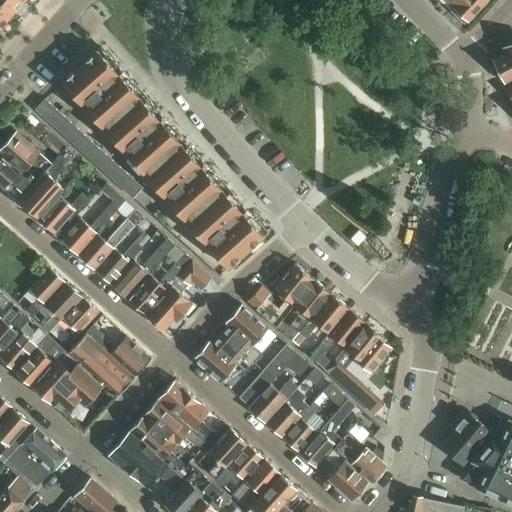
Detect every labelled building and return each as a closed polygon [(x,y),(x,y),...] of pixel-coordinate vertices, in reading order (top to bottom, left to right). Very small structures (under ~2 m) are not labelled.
[(0,0),(0,4),(13,15),(26,0),(0,0)] [(460,0),(454,7),(459,12),(457,15),(464,22),(466,20),(469,22),(489,0),(460,0)] [(0,4),(0,29),(13,15),(0,4)] [(506,53),(494,60),(506,83),(511,79),(511,44),(511,43),(511,44),(511,45),(504,48),(506,53)] [(85,61),(62,81),(63,82),(104,128),(143,94),(130,79),(126,74),(120,66),(115,61),(115,62),(101,47),(95,53),(91,52),(85,58),(85,61)] [(143,94),(104,128),(146,175),(184,140),(171,125),(172,125),(168,120),(161,112),(156,108),(143,94)] [(45,98),(36,109),(37,110),(133,197),(143,187),(46,98),(45,98)] [(35,127),(31,131),(41,141),(50,131),(39,122),(35,127)] [(17,132),(0,149),(0,152),(34,183),(38,178),(44,172),(41,169),(49,160),(40,152),(17,132)] [(184,140),(146,175),(186,220),(225,185),(212,171),(213,171),(209,166),(202,159),(198,154),(197,154),(184,140)] [(34,183),(19,200),(23,203),(39,218),(61,195),(66,189),(57,180),(57,176),(76,155),(67,147),(44,172),(38,178),(34,183)] [(0,185),(5,190),(5,189),(19,200),(34,183),(0,152),(0,185)] [(76,216),(58,236),(62,239),(61,240),(77,254),(96,234),(110,219),(113,216),(116,211),(117,210),(126,200),(116,191),(107,183),(101,188),(114,201),(106,210),(89,229),(80,220),(76,216)] [(225,185),(186,220),(229,267),(229,268),(251,247),(255,248),(261,242),(261,239),(267,233),(254,218),(254,217),(250,212),(243,205),(239,200),(238,201),(225,185)] [(61,195),(39,218),(55,233),(58,236),(76,216),(80,212),(91,200),(82,193),(71,204),(61,195)] [(126,200),(117,210),(127,218),(128,218),(136,208),(126,200)] [(96,234),(77,254),(94,269),(113,250),(115,247),(138,222),(144,216),(136,208),(128,218),(127,218),(105,243),(96,234)] [(113,216),(110,219),(113,222),(120,215),(116,211),(113,216)] [(168,238),(159,249),(163,252),(166,248),(170,252),(176,245),(168,238)] [(113,250),(94,269),(111,283),(131,262),(134,259),(144,248),(137,241),(124,255),(115,247),(113,250)] [(131,262),(111,283),(128,298),(150,273),(170,252),(166,248),(163,252),(159,249),(143,266),(134,259),(131,262)] [(184,252),(173,264),(182,272),(193,260),(184,252)] [(168,289),(145,314),(164,331),(164,330),(165,330),(174,319),(177,322),(194,302),(190,299),(189,300),(181,293),(188,285),(192,281),(202,289),(212,277),(193,260),(182,272),(178,276),(170,284),(172,285),(168,289)] [(263,285),(248,300),(275,324),(313,278),(295,263),(282,279),(279,276),(272,286),(274,287),(275,288),(288,298),(279,307),(269,298),(272,294),(263,285)] [(150,273),(128,298),(145,314),(168,289),(172,285),(170,284),(178,276),(182,272),(173,264),(159,281),(150,273)] [(33,304),(27,310),(34,316),(39,311),(40,310),(46,303),(47,304),(67,282),(50,267),(30,289),(41,299),(35,305),(33,304)] [(313,278),(275,324),(292,340),(331,293),(313,278)] [(40,310),(39,311),(46,317),(41,322),(51,331),(58,324),(63,319),(84,297),(67,282),(47,304),(46,303),(40,310)] [(0,321),(3,318),(0,316),(0,306),(4,310),(12,301),(0,291),(0,321)] [(331,293),(292,340),(299,346),(307,336),(308,337),(319,324),(329,332),(349,308),(331,293)] [(84,297),(63,319),(79,333),(84,328),(100,311),(84,297)] [(229,324),(221,333),(254,363),(261,354),(253,346),(269,328),(242,304),(226,322),(229,324)] [(329,333),(310,356),(318,362),(324,354),(337,339),(345,346),(347,347),(367,323),(349,308),(329,332),(329,333)] [(3,318),(0,321),(0,355),(28,324),(27,323),(30,319),(21,310),(9,324),(3,318)] [(334,363),(327,371),(355,396),(366,384),(346,366),(353,357),(371,372),(392,347),(382,340),(384,337),(367,323),(347,347),(334,363)] [(28,324),(0,355),(0,356),(16,371),(24,362),(32,353),(38,345),(48,334),(40,327),(36,331),(28,324)] [(94,325),(87,332),(103,347),(111,339),(94,325)] [(87,332),(71,350),(119,394),(136,376),(110,353),(103,347),(87,332)] [(210,340),(194,358),(221,381),(237,364),(246,372),(254,363),(221,333),(213,342),(210,340)] [(24,362),(16,371),(32,386),(57,358),(65,349),(57,342),(49,335),(38,347),(24,362)] [(117,346),(111,339),(103,347),(110,353),(136,376),(152,357),(127,335),(117,346)] [(293,359),(291,361),(302,371),(309,363),(299,354),(293,360),(293,359)] [(324,354),(318,362),(327,371),(334,363),(324,354)] [(57,358),(32,386),(51,403),(53,401),(66,413),(78,400),(84,406),(102,385),(77,363),(71,370),(57,358)] [(175,379),(159,397),(194,427),(193,428),(209,442),(217,433),(201,419),(210,409),(175,379)] [(270,382),(248,406),(267,422),(294,391),(297,388),(299,386),(290,379),(286,383),(280,390),(271,383),(270,382)] [(332,383),(324,392),(341,406),(349,398),(332,383)] [(366,384),(355,396),(365,405),(376,393),(366,384)] [(294,391),(267,422),(284,437),(310,407),(304,401),(305,400),(308,397),(297,388),(294,391)] [(0,394),(0,422),(14,407),(0,394)] [(158,398),(144,414),(178,443),(186,434),(203,449),(209,442),(193,428),(192,427),(158,398)] [(318,432),(300,453),(317,467),(324,457),(326,459),(335,448),(342,440),(343,438),(334,430),(356,405),(349,398),(341,406),(318,432)] [(310,407),(284,437),(300,453),(318,432),(308,422),(321,407),(315,402),(310,407)] [(0,438),(9,447),(12,443),(31,422),(14,407),(0,422),(0,438)] [(453,432),(442,446),(463,464),(464,463),(474,450),(478,454),(493,438),(494,435),(491,432),(491,431),(470,412),(470,413),(464,409),(448,428),(453,432)] [(144,414),(130,429),(131,430),(162,459),(163,459),(169,465),(186,480),(197,468),(191,463),(188,466),(171,451),(178,443),(144,414)] [(464,473),(461,476),(461,478),(462,478),(477,485),(476,487),(488,492),(511,503),(511,420),(509,419),(499,441),(493,438),(478,454),(474,450),(464,463),(469,467),(464,473)] [(9,447),(0,457),(4,461),(20,475),(35,489),(39,485),(52,471),(66,454),(36,427),(31,422),(12,443),(9,447)] [(230,428),(208,451),(219,461),(209,472),(217,479),(248,444),(248,443),(230,428)] [(131,430),(112,452),(125,463),(124,465),(137,476),(136,478),(147,488),(147,487),(159,474),(177,490),(186,480),(169,465),(163,459),(162,459),(131,430)] [(342,440),(335,448),(370,481),(373,483),(388,466),(381,460),(366,448),(359,456),(342,440)] [(248,444),(217,479),(225,487),(232,480),(230,478),(235,471),(245,480),(265,458),(248,443),(248,444)] [(334,466),(325,476),(353,500),(370,481),(335,448),(326,459),(334,466)] [(246,481),(233,494),(240,500),(253,486),(262,495),(282,473),(270,463),(265,458),(245,480),(246,481)] [(165,503),(165,504),(174,511),(187,511),(204,493),(203,492),(195,485),(205,475),(197,468),(186,480),(177,490),(165,503)] [(262,495),(250,509),(252,511),(277,511),(282,507),(298,488),(291,482),(289,480),(282,474),(282,473),(262,495)] [(0,511),(14,511),(24,501),(35,489),(20,475),(0,497),(0,511)] [(79,490),(75,495),(94,511),(123,511),(125,510),(116,502),(118,501),(91,477),(89,479),(85,479),(79,486),(79,490)] [(204,493),(187,511),(217,511),(219,511),(230,498),(212,481),(203,492),(204,493)] [(298,488),(282,507),(287,511),(325,511),(313,501),(312,501),(298,488)] [(410,499),(408,510),(417,511),(463,511),(465,505),(414,495),(413,499),(410,499)]
